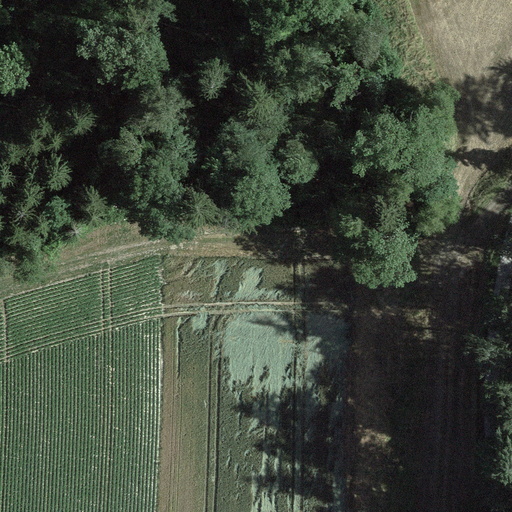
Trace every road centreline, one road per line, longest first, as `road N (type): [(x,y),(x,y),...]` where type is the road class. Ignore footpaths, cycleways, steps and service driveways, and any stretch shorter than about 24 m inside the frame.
road 1 (track): [(507,255),(140,255),(0,282)]
road 2 (unclassified): [(499,511),(491,353),(511,241)]
